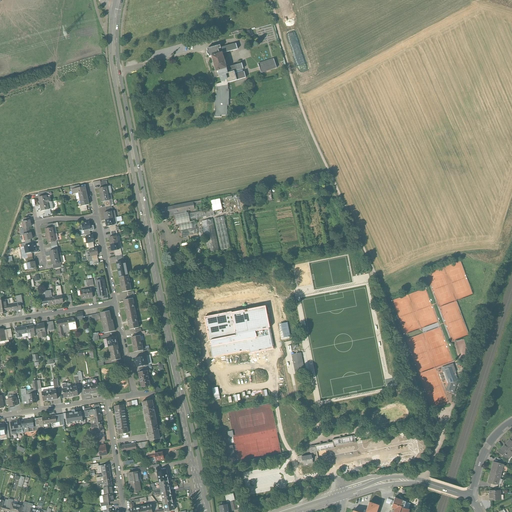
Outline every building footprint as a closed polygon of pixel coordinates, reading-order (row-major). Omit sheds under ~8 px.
[(220,45),(207,49),(207,51),(206,52),(207,55),(208,55),(209,57),(211,57),(215,70),(212,71),(214,77),(220,76),(221,82),(224,81),(224,80),(226,80),(227,83),(245,78),(244,72),(236,74),(235,71),(243,69),(242,63),(226,67),(223,53),(238,49),(236,43),(221,47),(220,45)] [(274,59),(258,64),(261,73),(277,68),(274,59)] [(78,188),(72,190),(73,194),(79,193),(80,200),(87,198),(86,196),(86,192),(85,187),(78,188)] [(102,188),(99,189),(100,193),(100,196),(107,194),(106,188),(106,187),(105,187),(102,188)] [(107,194),(100,196),(101,198),(102,202),(104,202),(109,201),(107,194)] [(42,197),(39,198),(40,202),(39,202),(40,205),(50,202),(50,199),(51,197),(49,196),(47,196),(42,197)] [(80,200),(81,206),(81,207),(86,206),(89,205),(88,205),(88,201),(87,198),(80,200)] [(213,209),(214,215),(222,213),(219,199),(211,200),(213,209)] [(174,216),(187,214),(187,210),(197,208),(196,206),(202,205),(201,201),(164,208),(166,218),(174,216)] [(50,202),(40,205),(41,207),(41,211),(44,211),(49,210),(50,210),(53,209),(51,202),(50,202)] [(164,208),(160,209),(160,211),(158,212),(160,222),(167,221),(166,218),(164,208)] [(189,213),(190,220),(206,216),(205,211),(205,210),(189,213)] [(107,213),(104,213),(104,214),(105,217),(105,220),(112,219),(111,212),(107,213)] [(187,214),(174,216),(176,224),(177,224),(178,224),(190,222),(190,220),(189,213),(187,214)] [(230,248),(223,217),(215,219),(221,250),(230,248)] [(112,219),(105,220),(106,223),(107,227),(109,226),(114,225),(112,219)] [(213,219),(201,221),(208,253),(219,251),(213,219)] [(178,225),(179,230),(196,227),(194,221),(190,222),(178,224),(177,224),(178,225)] [(90,226),(89,223),(81,224),(82,230),(79,231),(80,236),(85,235),(84,233),(90,232),(89,231),(94,230),(93,226),(90,226)] [(196,227),(179,230),(181,237),(197,234),(196,227)] [(48,229),(45,229),(45,230),(46,233),(47,236),(53,235),(52,228),(48,229)] [(53,235),(47,236),(47,239),(48,243),(51,242),(55,242),(55,241),(53,235)] [(112,237),(109,238),(110,242),(110,245),(117,243),(116,237),(116,236),(112,237)] [(117,243),(110,245),(111,247),(112,251),(115,251),(119,250),(117,243)] [(52,251),(50,252),(51,255),(50,255),(51,258),(58,257),(57,250),(52,251)] [(58,257),(51,258),(52,261),(52,265),(53,265),(59,264),(59,263),(61,263),(63,263),(62,256),(58,257)] [(33,262),(28,263),(27,258),(23,259),(24,264),(27,264),(28,270),(36,268),(35,265),(34,262),(33,262)] [(125,261),(116,263),(119,278),(128,276),(125,261)] [(128,276),(119,278),(122,292),(131,291),(128,276)] [(101,286),(96,287),(97,287),(98,297),(106,296),(105,285),(101,286)] [(60,286),(56,287),(57,296),(55,297),(56,304),(63,303),(60,286)] [(91,289),(80,291),(81,300),(93,298),(91,289)] [(51,291),(45,292),(46,298),(42,299),(43,306),(56,304),(55,297),(52,297),(51,291)] [(21,296),(17,297),(18,303),(13,304),(14,311),(21,310),(21,307),(23,306),(21,296)] [(13,304),(10,304),(9,299),(0,300),(0,302),(0,303),(0,302),(0,313),(3,313),(3,314),(5,314),(6,313),(6,312),(14,311),(13,304)] [(133,299),(124,300),(127,315),(136,313),(133,299)] [(265,307),(204,318),(212,358),(249,350),(249,353),(272,348),(265,307)] [(109,311),(100,313),(105,333),(114,331),(112,321),(111,321),(109,311)] [(136,313),(127,315),(130,330),(138,328),(136,313)] [(74,318),(68,319),(70,330),(76,329),(74,318)] [(68,319),(56,321),(59,338),(64,337),(64,333),(70,332),(70,330),(68,319)] [(44,323),(36,325),(39,338),(46,337),(45,328),(44,323)] [(33,325),(26,326),(28,333),(30,333),(31,337),(35,336),(33,325)] [(26,326),(19,328),(15,329),(17,338),(22,337),(21,335),(28,333),(26,326)] [(140,336),(131,337),(134,352),(143,350),(140,336)] [(116,337),(107,339),(109,347),(117,345),(116,337)] [(117,345),(109,347),(112,361),(120,360),(117,345)] [(300,352),(290,354),(294,368),(303,366),(300,352)] [(146,356),(135,358),(137,367),(148,365),(146,356)] [(448,383),(446,391),(454,393),(457,381),(454,373),(456,373),(453,364),(441,368),(447,384),(448,383)] [(147,371),(138,373),(141,388),(150,386),(147,371)] [(96,379),(92,380),(93,384),(90,385),(92,394),(99,393),(98,386),(96,379)] [(90,385),(83,386),(84,395),(92,394),(90,385)] [(77,387),(69,388),(71,397),(78,396),(77,387)] [(69,388),(62,389),(64,398),(71,397),(69,388)] [(56,390),(49,391),(50,400),(57,399),(56,390)] [(49,391),(42,392),(43,402),(50,400),(49,391)] [(27,395),(22,396),(23,405),(37,402),(35,394),(27,395)] [(16,397),(8,399),(9,407),(17,406),(16,397)] [(152,401),(142,403),(149,441),(160,439),(152,401)] [(123,405),(114,406),(119,435),(128,434),(123,405)] [(100,409),(93,410),(93,416),(94,417),(101,416),(100,409)] [(72,413),(66,414),(66,419),(67,424),(83,422),(82,417),(84,416),(83,413),(81,413),(81,412),(75,413),(75,411),(72,412),(72,413)] [(58,415),(49,417),(50,424),(60,422),(58,415)] [(101,416),(94,417),(93,416),(90,417),(91,422),(91,425),(102,423),(101,416)] [(49,417),(38,419),(39,425),(39,429),(44,428),(43,425),(50,424),(49,417)] [(32,419),(21,421),(23,433),(25,433),(25,432),(28,431),(28,432),(34,431),(32,421),(32,419)] [(21,421),(10,423),(12,434),(23,433),(21,421)] [(91,425),(93,435),(104,433),(102,423),(91,425)] [(353,436),(333,440),(333,442),(316,445),(316,447),(310,448),(311,453),(312,455),(314,463),(321,461),(321,458),(319,458),(317,451),(335,448),(334,446),(354,442),(353,436)] [(135,444),(121,446),(122,453),(137,451),(135,444)] [(511,453),(511,450),(505,444),(502,447),(502,448),(498,452),(507,459),(511,453)] [(105,445),(98,446),(100,456),(107,455),(105,445)] [(232,446),(226,447),(229,461),(235,460),(232,446)] [(163,452),(155,454),(155,457),(156,462),(164,460),(163,452)] [(303,457),(302,457),(303,461),(304,461),(305,465),(314,463),(312,455),(303,457)] [(499,463),(493,462),(490,472),(501,475),(504,465),(499,463)] [(108,465),(101,466),(102,474),(103,474),(110,473),(108,465)] [(160,472),(157,472),(159,482),(168,481),(166,471),(160,472)] [(133,473),(128,474),(129,484),(139,482),(138,473),(138,472),(133,473)] [(501,475),(490,472),(487,483),(493,485),(495,485),(498,485),(501,475)] [(168,481),(159,482),(160,490),(161,492),(170,490),(168,481)] [(139,482),(129,484),(131,494),(141,493),(139,482)] [(112,486),(105,487),(103,487),(105,495),(113,494),(112,489),(112,486)] [(170,490),(161,492),(161,495),(163,502),(172,500),(170,490)] [(500,491),(489,491),(489,500),(499,500),(499,495),(500,495),(500,491)] [(227,502),(235,500),(233,493),(225,495),(227,502)] [(105,495),(103,496),(104,503),(108,502),(114,501),(113,494),(105,495)] [(403,501),(397,499),(398,499),(395,498),(394,498),(393,502),(392,501),(391,502),(391,503),(392,505),(391,508),(395,509),(393,511),(408,511),(409,509),(404,509),(405,506),(404,506),(406,502),(403,501)] [(172,500),(163,502),(164,509),(164,511),(165,511),(174,510),(172,500)] [(356,511),(353,511),(352,511),(376,511),(379,506),(369,502),(365,511),(356,511)] [(15,511),(17,505),(12,503),(10,508),(9,511),(15,511)]
